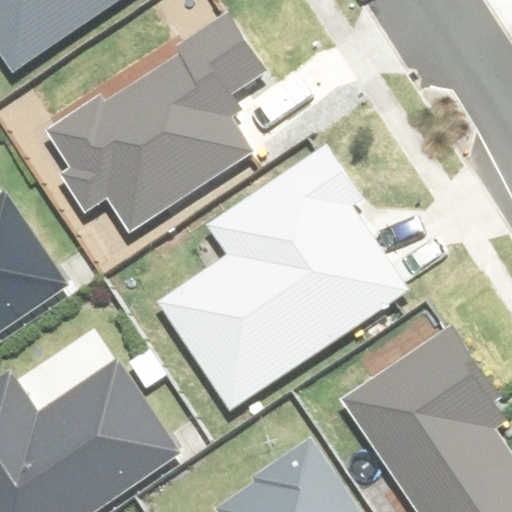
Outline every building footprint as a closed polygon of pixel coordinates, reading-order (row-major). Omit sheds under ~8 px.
[(0,0),(0,48),(21,81),(146,0),(0,0)] [(256,88),(218,31),(55,138),(79,174),(64,183),(90,222),(105,213),(126,244),(252,162),(253,161),(220,111),(256,88)] [(419,297),(329,161),(221,233),(242,264),(170,311),(240,416),(419,297)] [(0,342),(72,295),(8,200),(0,205),(0,342)] [(452,337),(344,408),(413,511),(511,511),(511,459),(486,421),(501,411),(452,337)] [(113,511),(187,463),(127,373),(46,427),(20,389),(0,402),(0,511),(113,511)] [(359,511),(318,449),(222,511),(359,511)]
